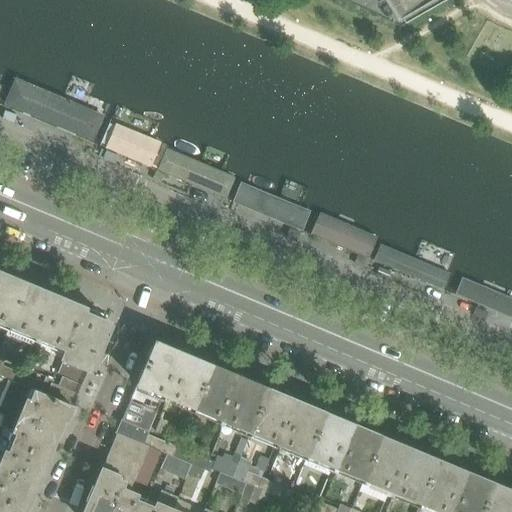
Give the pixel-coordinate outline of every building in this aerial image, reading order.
[(400,0),(410,17),(439,0),(400,0)] [(15,76),(2,106),(94,145),(102,126),(109,106),(69,89),(64,99),(15,76)] [(17,127),(22,115),(9,110),(4,121),(17,127)] [(110,122),(99,147),(151,169),(162,143),(150,138),(157,121),(135,111),(128,129),(110,122)] [(166,149),(157,171),(225,200),(234,178),(166,149)] [(159,183),(162,175),(155,172),(152,180),(159,183)] [(240,184),(232,203),(302,232),(310,213),(240,184)] [(318,217),(310,235),(368,259),(375,241),(318,217)] [(300,243),(303,236),(294,233),(291,239),(300,243)] [(375,262),(446,292),(454,274),(447,270),(452,257),(436,250),(432,259),(384,240),(375,262)] [(362,268),(365,260),(357,257),(354,265),(362,268)] [(386,280),(390,273),(378,268),(375,275),(386,280)] [(0,322),(10,327),(28,284),(0,272),(0,322)] [(462,277),(454,296),(511,319),(511,292),(508,291),(506,295),(462,277)] [(67,350),(84,309),(83,308),(84,307),(28,284),(10,327),(67,350)] [(483,321),(487,313),(475,308),(472,316),(483,321)] [(87,368),(106,322),(104,321),(106,318),(84,309),(67,350),(64,358),(87,368)] [(193,408),(211,365),(154,341),(136,385),(193,408)] [(250,432),(268,389),(211,365),(193,408),(250,432)] [(2,366),(0,370),(0,376),(5,379),(9,369),(2,366)] [(9,369),(5,379),(12,382),(16,372),(9,369)] [(16,372),(12,382),(20,385),(24,375),(16,372)] [(24,375),(20,385),(26,387),(30,378),(24,375)] [(43,383),(39,393),(47,396),(52,384),(54,380),(45,377),(43,383)] [(30,378),(26,387),(33,390),(36,381),(30,378)] [(71,406),(80,385),(61,378),(57,387),(52,384),(47,396),(71,406)] [(36,381),(33,390),(39,393),(43,383),(36,381)] [(306,455),(324,412),(268,389),(250,432),(306,455)] [(47,457),(61,422),(63,418),(65,420),(71,406),(47,396),(39,393),(33,390),(29,399),(25,398),(16,420),(6,416),(2,426),(11,431),(10,433),(14,434),(11,443),(47,457)] [(146,432),(151,420),(126,409),(121,421),(146,432)] [(362,479),(380,436),(324,412),(306,455),(362,479)] [(162,435),(167,422),(159,419),(154,432),(162,435)] [(146,432),(121,421),(116,434),(138,443),(141,444),(145,434),(146,432)] [(146,447),(150,437),(145,434),(141,444),(146,447)] [(419,503),(437,460),(380,436),(362,479),(419,503)] [(151,449),(156,439),(150,437),(146,447),(147,447),(151,449)] [(205,453),(210,440),(203,437),(197,450),(205,453)] [(139,511),(144,502),(136,499),(138,494),(129,490),(147,447),(146,447),(141,444),(138,443),(136,447),(114,438),(87,503),(83,511),(139,511)] [(157,451),(161,441),(156,439),(151,449),(157,451)] [(162,453),(166,443),(161,441),(157,451),(162,453)] [(0,497),(25,508),(40,474),(47,457),(11,443),(7,451),(3,449),(0,457),(0,497)] [(167,455),(171,446),(166,443),(162,453),(163,454),(167,455)] [(173,458),(177,448),(171,446),(167,455),(173,458)] [(177,460),(181,450),(177,448),(173,458),(177,459),(177,460)] [(182,462),(186,452),(181,450),(177,460),(182,462)] [(186,464),(191,454),(186,452),(182,462),(186,464)] [(191,466),(195,455),(191,454),(186,464),(189,465),(191,466)] [(196,468),(200,457),(195,455),(191,466),(196,468)] [(200,470),(205,459),(200,457),(196,468),(200,470)] [(230,478),(236,465),(215,457),(213,463),(210,469),(219,473),(230,478)] [(186,475),(189,465),(186,464),(182,462),(177,460),(177,459),(173,469),(186,475)] [(210,469),(213,463),(205,459),(200,470),(203,471),(209,473),(210,469)] [(441,511),(481,511),(493,483),(437,460),(419,503),(441,511)] [(199,481),(203,471),(200,470),(196,468),(191,466),(189,465),(186,475),(199,481)] [(241,482),(246,471),(246,470),(236,465),(230,478),(241,482)] [(247,485),(251,474),(246,471),(241,482),(245,484),(247,485)] [(241,482),(230,478),(219,473),(214,484),(241,495),(245,484),(241,482)] [(253,488),(257,476),(251,474),(247,485),(253,488)] [(258,490),(263,479),(257,476),(253,488),(254,488),(258,490)] [(281,486),(283,481),(278,478),(275,484),(281,486)] [(265,492),(269,481),(263,479),(258,490),(265,492)] [(271,495),(275,484),(269,481),(265,492),(271,495)] [(511,511),(511,491),(493,483),(481,511),(511,511)] [(246,504),(254,488),(253,488),(247,485),(245,484),(241,495),(238,501),(246,504)] [(277,498),(281,486),(275,484),(271,495),(277,498)] [(287,502),(291,490),(281,486),(277,498),(287,502)] [(297,506),(302,495),(303,493),(292,489),(291,490),(287,502),(297,506)] [(180,511),(173,509),(177,499),(160,492),(156,502),(155,501),(152,506),(144,502),(139,511),(180,511)] [(303,508),(308,498),(302,495),(297,506),(303,508)] [(0,511),(23,511),(25,508),(0,497),(0,511)] [(309,511),(313,500),(308,498),(303,508),(309,511)] [(311,511),(315,511),(319,503),(313,500),(309,511),(311,511)] [(322,511),(325,505),(319,503),(315,511),(322,511)]
